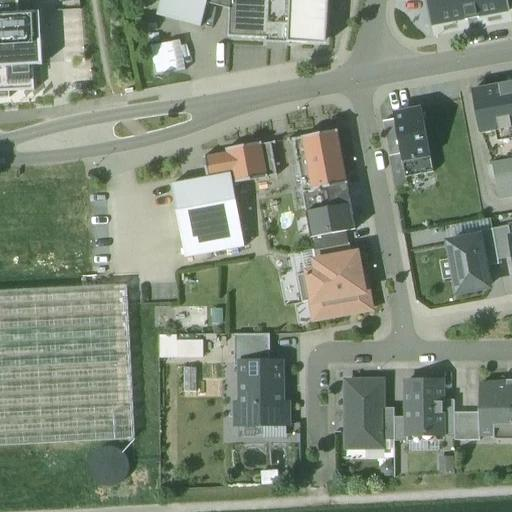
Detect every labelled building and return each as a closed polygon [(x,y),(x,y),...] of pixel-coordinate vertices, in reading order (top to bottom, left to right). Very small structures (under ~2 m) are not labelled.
[(0,0),(0,99),(9,99),(9,94),(36,93),(35,68),(45,68),(41,13),(19,15),(19,0),(0,0)] [(208,0),(160,0),(162,0),(158,17),(202,28),(208,5),(208,0)] [(208,0),(208,5),(229,10),(228,38),(266,40),(266,44),(290,46),(290,44),(288,44),(290,0),(208,0)] [(328,0),(290,0),(288,44),(290,44),(327,45),(328,0)] [(479,17),(510,11),(508,0),(426,0),(432,27),(465,20),(466,22),(480,19),(479,17)] [(180,73),(175,43),(152,47),(157,77),(180,73)] [(511,84),(473,92),(481,136),(511,129),(511,84)] [(422,109),(394,114),(395,120),(402,156),(403,163),(431,158),(422,109)] [(395,120),(383,122),(390,158),(402,156),(395,120)] [(338,134),(295,142),(300,168),(308,167),(313,192),(347,186),(338,134)] [(204,155),(209,180),(233,176),(234,185),(268,179),(262,144),(204,155)] [(431,158),(403,163),(406,179),(434,174),(431,158)] [(511,162),(493,166),(495,178),(511,174),(511,162)] [(511,174),(495,178),(499,200),(511,197),(511,174)] [(246,249),(234,185),(233,176),(209,180),(173,187),(187,260),(246,249)] [(348,233),(356,232),(347,186),(313,192),(304,194),(312,240),(348,233)] [(509,227),(493,231),(499,261),(511,258),(511,246),(511,239),(509,227)] [(499,261),(493,231),(479,233),(480,238),(486,269),(500,266),(499,261)] [(314,252),(350,246),(348,233),(312,240),(314,252)] [(486,269),(480,238),(449,244),(459,294),(489,288),(486,269)] [(314,252),(317,264),(352,257),(350,246),(314,252)] [(371,310),(359,255),(352,257),(317,264),(319,273),(298,277),(303,305),(312,303),(316,321),(371,310)] [(126,287),(0,293),(0,448),(134,442),(126,287)] [(158,335),(158,358),(202,357),(202,340),(175,340),(175,334),(158,335)] [(271,337),(235,337),(235,368),(241,368),(241,363),(271,363),(271,337)] [(241,363),(241,368),(242,405),(237,405),(238,426),(289,426),(289,406),(289,405),(283,405),(283,364),(271,363),(241,363)] [(511,381),(507,382),(507,386),(479,386),(479,399),(479,414),(479,437),(480,437),(495,437),(495,430),(511,429),(511,381)] [(442,382),(407,383),(407,418),(407,436),(408,436),(443,436),(443,401),(442,382)] [(383,410),(382,383),(347,383),(347,449),(365,449),(365,443),(383,443),(383,410)] [(455,401),(443,401),(443,436),(455,436),(455,414),(455,401)] [(395,419),(395,410),(383,410),(383,443),(395,442),(395,419)] [(479,414),(455,414),(455,436),(455,442),(480,442),(480,437),(479,437),(479,414)] [(407,436),(407,418),(395,419),(395,442),(408,442),(408,436),(407,436)] [(88,464),(88,470),(90,477),(94,482),(100,485),(106,487),(113,487),(119,484),(124,480),(127,475),(129,469),(129,462),(127,456),(123,451),(117,447),(111,446),(104,446),(98,448),(93,452),(89,458),(88,464)]
